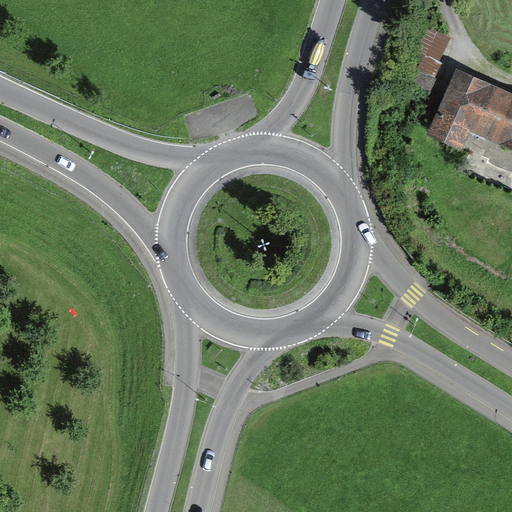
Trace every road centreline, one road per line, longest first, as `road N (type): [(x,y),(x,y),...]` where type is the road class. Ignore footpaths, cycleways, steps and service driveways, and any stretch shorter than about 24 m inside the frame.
road 1 (secondary): [(213,165),(107,138),(0,89)]
road 2 (primary): [(317,318),(409,346),(511,410)]
road 3 (primary): [(189,298),(181,423),(157,511)]
road 4 (secondary): [(0,131),(97,182),(171,251)]
road 5 (primary): [(511,367),(433,315),(356,242)]
road 6 (primary): [(200,511),(233,393),(273,335)]
road 7 (tertiary): [(338,187),(376,0)]
road 8 (tertiary): [(334,0),(303,96),(258,150)]
